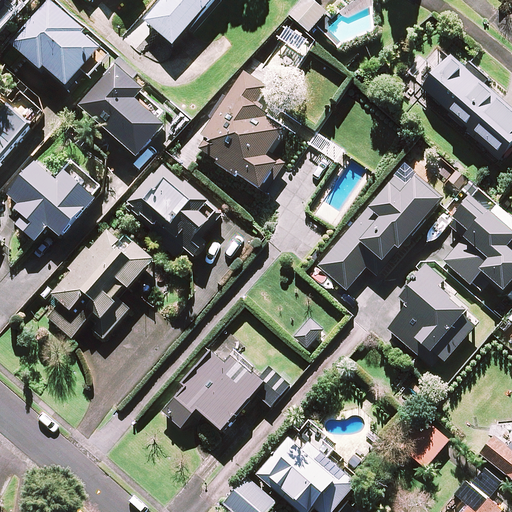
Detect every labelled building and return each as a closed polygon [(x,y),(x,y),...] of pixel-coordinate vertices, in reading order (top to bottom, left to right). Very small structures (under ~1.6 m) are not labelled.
[(0,0),(0,33),(25,0),(0,0)] [(219,0),(167,0),(147,23),(177,49),(219,0)] [(362,0),(356,0),(327,16),(309,0),(306,0),(291,16),(311,34),(317,27),(340,48),(380,26),(362,0)] [(112,56),(51,2),(12,45),(45,74),(48,70),(71,91),(85,75),(91,80),(112,56)] [(314,48),(301,39),(283,65),(296,74),(314,48)] [(481,82),(453,58),(425,92),(508,161),(511,155),(511,112),(479,84),(481,82)] [(147,94),(119,70),(84,110),(142,161),(169,131),(139,104),(147,94)] [(270,90),(246,74),(203,139),(210,144),(203,154),(265,195),(282,169),(271,161),(290,133),(257,111),(270,90)] [(0,168),(45,117),(24,98),(0,124),(0,168)] [(344,153),(325,141),(318,152),(337,164),(344,153)] [(61,186),(40,166),(10,198),(31,217),(20,228),(39,246),(53,230),(65,242),(100,204),(95,199),(101,193),(77,170),(61,186)] [(185,186),(166,169),(132,206),(158,230),(161,226),(199,261),(209,249),(203,243),(226,218),(188,184),(185,186)] [(410,191),(397,179),(320,268),(349,293),(369,270),(377,278),(400,251),(403,254),(447,204),(419,180),(410,191)] [(511,233),(476,202),(457,223),(471,236),(446,265),(472,288),(484,275),(508,296),(511,290),(511,233)] [(138,254),(112,231),(55,297),(61,303),(48,318),(75,341),(88,326),(106,342),(132,312),(123,304),(157,265),(141,251),(138,254)] [(482,326),(426,276),(403,303),(411,311),(391,333),(438,375),(482,326)] [(324,336),(312,324),(297,339),(310,351),(324,336)] [(225,434),(259,398),(273,411),(293,389),(270,368),(261,379),(236,356),(227,366),(212,353),(189,378),(194,383),(165,414),(185,431),(201,413),(225,434)] [(452,442),(432,425),(408,452),(429,470),(452,442)] [(298,433),(259,478),(298,511),(339,511),(361,488),(298,433)] [(511,451),(497,440),(483,458),(511,480),(511,451)] [(273,511),(278,507),(248,481),(226,506),(232,511),(273,511)]
